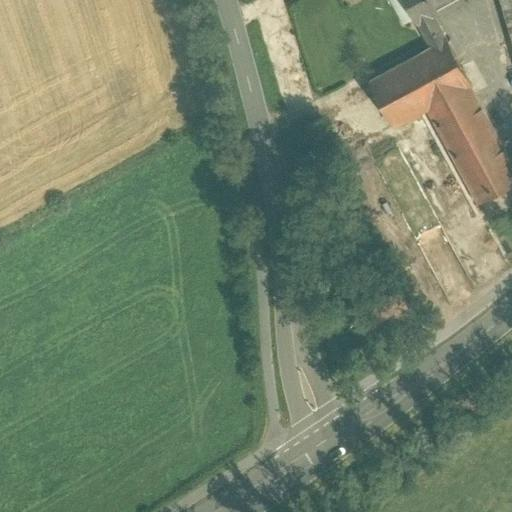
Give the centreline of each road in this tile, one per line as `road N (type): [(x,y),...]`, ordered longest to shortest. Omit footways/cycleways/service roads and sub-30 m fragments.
road 1 (tertiary): [(332,441),(297,362),(266,150),(226,0)]
road 2 (primary): [(332,441),(511,309)]
road 3 (primary): [(224,511),(332,441)]
